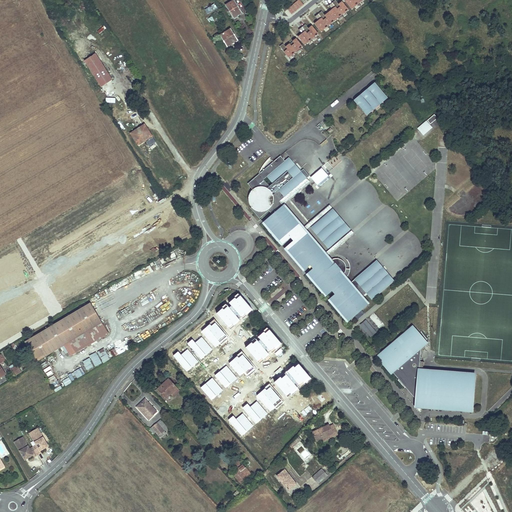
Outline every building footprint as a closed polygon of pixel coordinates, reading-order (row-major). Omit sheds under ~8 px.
[(226,6),(233,17),(238,14),(239,15),(242,13),(235,0),(226,6)] [(351,10),(359,4),(355,0),(347,0),(345,2),(351,10)] [(342,15),(349,10),(343,2),(339,5),(336,1),(332,3),(342,15)] [(335,21),(342,15),(332,3),(329,6),(333,10),(329,13),(335,21)] [(206,14),(217,9),(215,4),(204,9),(206,14)] [(335,21),(329,13),(325,16),(322,12),(319,14),(328,26),(335,21)] [(328,26),(319,14),(315,17),(319,21),(314,24),(321,32),(328,26)] [(215,16),(213,17),(218,24),(222,21),(219,16),(217,18),(215,16)] [(302,27),(311,39),(318,33),(312,26),(309,29),(305,25),(302,27)] [(311,39),(302,27),(299,30),(302,34),(298,37),(304,44),(311,39)] [(220,36),(227,46),(232,43),(233,44),(238,40),(231,29),(220,36)] [(302,46),(296,38),(289,43),(295,51),(302,46)] [(289,43),(286,46),(283,43),(280,46),(288,57),(295,51),(289,43)] [(96,54),(85,61),(101,87),(112,80),(96,54)] [(386,96),(375,83),(370,88),(373,91),(371,93),(368,89),(363,93),(366,97),(364,99),(361,95),(356,99),(359,103),(357,105),(364,114),(372,108),(379,102),(386,96)] [(388,98),(386,96),(379,102),(381,104),(388,98)] [(381,104),(379,102),(372,108),(374,110),(381,104)] [(374,110),(372,108),(364,114),(366,116),(374,110)] [(438,119),(434,115),(427,121),(430,125),(438,119)] [(136,142),(143,138),(145,141),(153,136),(145,124),(131,133),(136,142)] [(289,158),(285,161),(281,157),(275,162),(259,175),(248,184),(253,190),(255,191),(251,198),(253,206),(252,207),(251,208),(260,218),(269,211),(274,216),(264,224),(282,244),(291,236),(295,241),(286,249),(306,260),(307,259),(312,265),(315,269),(308,275),(326,295),(333,290),(337,294),(330,300),(348,321),(355,315),(362,309),(369,304),(363,297),(368,293),(373,299),(394,281),(376,261),(350,283),(346,279),(349,274),(351,269),(347,269),(344,262),(338,259),(333,262),(329,257),(328,258),(325,254),(325,253),(307,231),(306,232),(302,227),(303,227),(285,206),(284,207),(280,202),(310,176),(304,169),(300,172),(289,158)] [(310,183),(308,179),(282,202),(284,205),(310,183)] [(332,208),(330,205),(304,228),(306,231),(332,208)] [(351,230),(333,209),(311,228),(329,249),(351,230)] [(306,260),(286,249),(305,271),(312,265),(307,259),(306,260)] [(282,284),(267,296),(271,300),(284,288),(282,284)] [(288,291),(273,303),(276,307),(290,295),(288,291)] [(78,337),(102,324),(90,304),(26,343),(37,362),(43,359),(65,346),(71,356),(85,348),(78,337)] [(355,315),(359,320),(366,314),(362,309),(355,315)] [(366,320),(359,326),(370,338),(376,333),(366,320)] [(108,334),(102,324),(78,337),(85,348),(108,334)] [(413,327),(379,357),(392,372),(393,372),(395,370),(401,378),(399,379),(399,380),(405,388),(406,387),(412,382),(418,389),(417,400),(416,406),(473,410),(475,374),(420,370),(420,368),(424,368),(424,361),(420,361),(421,348),(427,343),(413,327)] [(95,368),(102,365),(94,351),(88,355),(95,368)] [(103,365),(110,361),(106,352),(99,356),(103,365)] [(88,358),(82,362),(89,373),(95,369),(88,358)] [(48,379),(55,375),(47,361),(40,365),(48,379)] [(79,361),(73,365),(81,378),(87,374),(79,361)] [(12,370),(16,376),(22,372),(18,365),(12,370)] [(72,365),(65,369),(73,382),(79,379),(72,365)] [(59,372),(65,386),(69,384),(68,381),(70,380),(67,372),(66,373),(64,370),(59,372)] [(401,378),(395,370),(393,372),(399,379),(401,378)] [(53,389),(60,386),(56,378),(50,381),(53,389)] [(177,388),(171,382),(168,385),(165,383),(162,385),(158,388),(167,398),(171,394),(177,388)] [(418,389),(412,382),(406,387),(417,400),(418,389)] [(173,397),(179,391),(177,388),(171,394),(173,397)] [(137,407),(149,420),(153,416),(153,415),(157,412),(146,399),(137,407)] [(158,423),(152,427),(159,436),(161,437),(166,433),(158,423)] [(330,423),(313,431),(317,440),(323,437),(324,440),(331,437),(329,435),(334,432),(330,423)] [(152,427),(149,430),(156,438),(159,436),(152,427)] [(39,433),(42,434),(39,429),(30,434),(34,439),(34,436),(39,433)] [(47,443),(42,434),(39,433),(34,436),(34,439),(38,446),(31,450),(27,443),(24,442),(19,445),(19,448),(24,456),(26,455),(29,459),(34,456),(35,458),(42,454),(41,452),(47,448),(44,444),(47,443)] [(24,442),(27,443),(24,438),(16,443),(19,448),(19,445),(24,442)] [(241,484),(252,475),(249,471),(243,464),(232,473),(241,484)] [(319,484),(331,473),(325,466),(312,477),(319,484)] [(285,469),(277,476),(289,490),(296,484),(285,469)]
